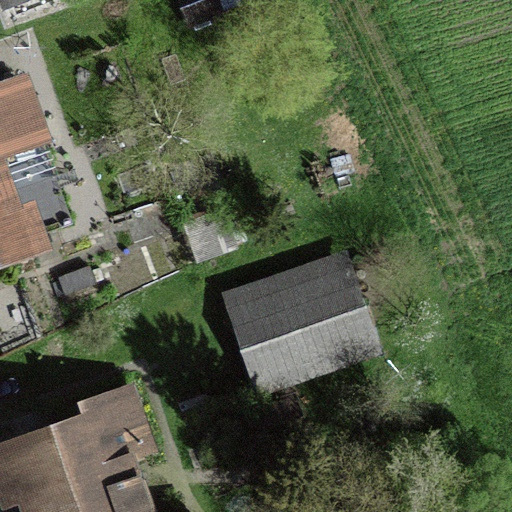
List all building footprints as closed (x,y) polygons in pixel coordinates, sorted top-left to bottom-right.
[(177,0),(190,31),(263,3),(261,0),(177,0)] [(43,146),(20,80),(0,86),(0,256),(34,244),(4,160),(43,146)] [(198,267),(239,250),(227,222),(186,239),(198,267)] [(99,283),(92,266),(60,279),(66,296),(99,283)] [(228,313),(253,385),(378,343),(354,271),(228,313)] [(198,511),(194,511),(154,511),(135,456),(152,450),(129,382),(89,395),(96,416),(0,448),(0,456),(15,503),(33,497),(38,511),(198,511)]
